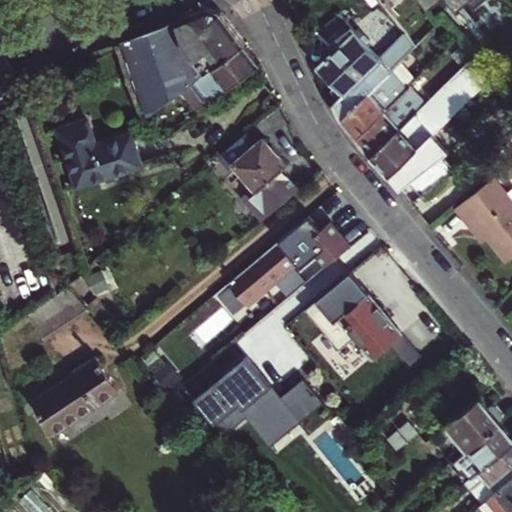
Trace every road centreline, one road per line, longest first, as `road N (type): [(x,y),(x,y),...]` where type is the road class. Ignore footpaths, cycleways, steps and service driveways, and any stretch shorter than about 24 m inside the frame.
road 1 (residential): [(511,360),(323,132),(257,0)]
road 2 (tertiary): [(0,42),(130,0)]
